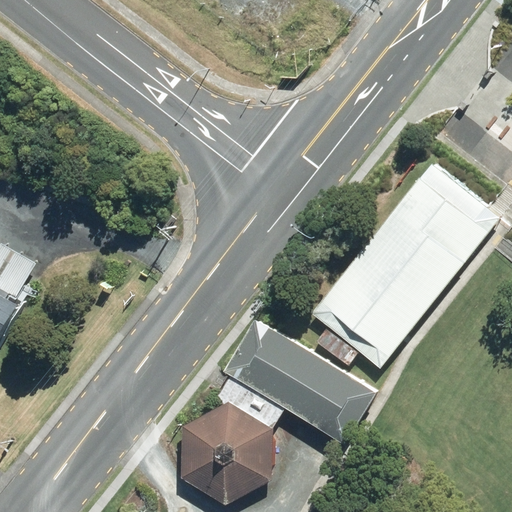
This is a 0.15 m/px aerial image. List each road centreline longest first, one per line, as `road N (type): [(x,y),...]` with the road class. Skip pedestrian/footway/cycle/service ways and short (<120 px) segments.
road 1 (primary): [(29,511),(271,197)]
road 2 (residential): [(271,197),(23,0)]
road 3 (primary): [(271,197),(428,0)]
